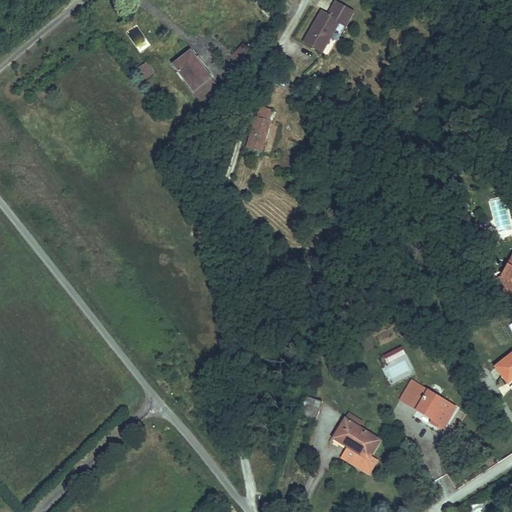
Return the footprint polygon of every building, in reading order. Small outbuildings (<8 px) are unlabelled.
[(303,15),(286,46),(304,56),(321,25),(327,29),(335,15),(317,5),(310,19),(303,15)] [(211,53),(221,64),(230,57),(220,45),(211,53)] [(189,77),(168,53),(152,66),(173,90),(189,77)] [(125,67),(118,72),(125,80),(132,75),(125,67)] [(198,89),(189,77),(173,90),(183,102),(198,89)] [(263,154),(274,111),(262,108),(260,119),(257,118),(248,151),(263,154)] [(502,243),(511,239),(511,218),(505,197),(489,202),(502,243)] [(466,218),(469,224),(475,221),(472,215),(466,218)] [(475,221),(469,224),(475,235),(484,230),(478,219),(475,221)] [(511,255),(502,276),(511,281),(511,255)] [(401,347),(382,353),(385,362),(404,356),(401,347)] [(511,348),(494,363),(506,378),(509,376),(511,379),(511,348)] [(454,406),(419,386),(408,404),(434,419),(432,423),(441,428),(454,406)] [(304,392),(297,413),(313,418),(321,399),(304,392)] [(345,446),(338,457),(365,473),(373,460),(366,456),(377,440),(356,426),(359,420),(346,412),(331,437),(340,443),(343,439),(348,442),(345,446)]
